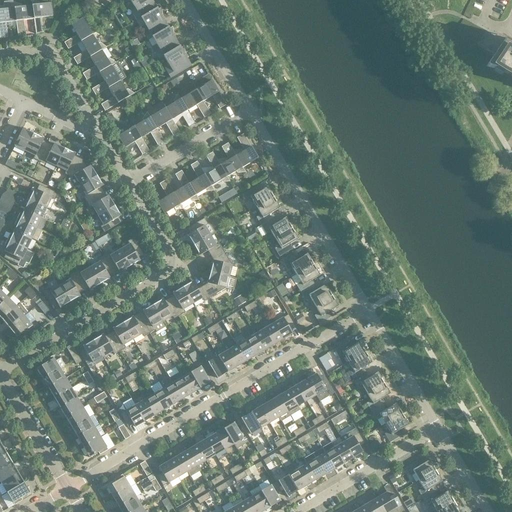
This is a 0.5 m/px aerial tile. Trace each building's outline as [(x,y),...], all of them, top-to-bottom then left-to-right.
[(31,0),(32,6),(34,19),(36,34),(36,33),(43,33),(43,32),(41,18),(52,16),(50,3),(39,5),(39,2),(32,0),(31,0)] [(130,0),(134,7),(129,9),(136,21),(141,18),(152,11),(148,4),(153,1),(152,0),(130,0)] [(14,8),(13,1),(4,2),(3,7),(0,6),(0,37),(0,39),(1,39),(1,38),(8,37),(7,37),(5,23),(16,21),(14,8)] [(14,1),(13,1),(14,8),(16,21),(18,36),(19,36),(25,35),(23,20),(34,19),(32,6),(21,7),(21,5),(14,3),(14,1)] [(157,8),(152,11),(141,18),(145,26),(141,29),(148,40),(152,37),(163,30),(159,23),(164,20),(161,15),(162,14),(161,8),(158,10),(157,8)] [(68,49),(81,42),(81,41),(92,34),(92,35),(98,31),(96,32),(91,28),(89,29),(83,19),(71,25),(77,36),(65,43),(65,42),(64,43),(68,49),(67,49),(68,49)] [(168,27),(163,30),(152,37),(157,45),(152,48),(159,59),(163,56),(175,49),(170,42),(175,39),(173,34),(173,33),(172,27),(170,29),(168,27)] [(81,41),(81,42),(86,51),(74,58),(73,58),(77,64),(77,65),(90,57),(101,50),(102,50),(108,47),(107,46),(106,47),(100,43),(98,44),(92,35),(92,34),(81,41)] [(476,45),(493,56),(486,66),(495,69),(495,68),(495,67),(501,71),(511,77),(511,42),(500,35),(476,45)] [(180,46),(175,49),(163,56),(168,64),(163,67),(170,78),(191,66),(191,65),(186,68),(182,61),(187,58),(184,53),(185,53),(183,46),(181,48),(180,46)] [(90,57),(96,67),(83,74),(83,73),(82,74),(86,80),(99,73),(99,72),(111,65),(111,66),(116,63),(117,62),(116,62),(115,63),(109,59),(107,60),(102,50),(101,50),(90,57)] [(135,59),(130,61),(136,71),(140,68),(135,59)] [(120,71),(116,63),(111,66),(111,65),(99,72),(99,73),(105,82),(92,89),(95,95),(95,96),(108,88),(120,81),(126,78),(126,77),(124,78),(118,74),(120,71)] [(208,75),(192,84),(196,90),(203,101),(212,96),(220,108),(219,108),(219,109),(225,105),(226,106),(226,105),(208,75)] [(170,82),(173,87),(179,84),(176,78),(170,82)] [(108,88),(114,98),(102,105),(101,104),(101,105),(104,111),(135,93),(133,94),(127,89),(125,91),(120,81),(108,88)] [(196,90),(192,84),(193,86),(189,91),(190,93),(181,99),(180,99),(187,111),(187,110),(197,105),(204,117),(204,118),(210,114),(210,115),(211,114),(203,101),(196,90)] [(175,103),(165,108),(172,120),(175,124),(180,117),(183,116),(189,126),(188,127),(194,124),(195,124),(187,110),(187,111),(180,99),(181,99),(177,93),(176,93),(177,95),(173,101),(175,103)] [(162,104),(147,113),(150,117),(149,117),(156,129),(166,123),(173,136),(179,133),(180,133),(175,124),(172,120),(165,108),(162,102),(161,102),(162,104)] [(144,121),(134,126),(134,127),(141,138),(151,132),(158,145),(157,145),(157,146),(163,142),(164,142),(156,129),(149,117),(150,117),(147,113),(146,111),(145,112),(146,113),(142,119),(144,121)] [(149,151),(141,138),(134,127),(134,126),(131,120),(130,121),(131,122),(127,128),(118,121),(111,125),(128,152),(134,145),(133,143),(135,142),(142,154),(142,155),(148,151),(148,152),(149,151)] [(33,134),(23,128),(14,146),(25,151),(33,134)] [(44,139),(33,134),(25,151),(35,156),(33,159),(39,162),(48,143),(43,141),(44,139)] [(244,149),(231,150),(235,156),(242,168),(242,167),(252,162),(253,164),(260,163),(261,165),(261,164),(243,134),(242,134),(243,134),(237,138),(244,149)] [(53,146),(48,143),(39,162),(45,165),(46,161),(56,166),(65,149),(54,144),(53,146)] [(228,158),(216,159),(220,165),(226,177),(227,177),(236,171),(237,173),(244,172),(245,174),(246,174),(242,167),(242,168),(235,156),(231,150),(228,143),(227,143),(221,147),(222,147),(228,158)] [(75,154),(65,149),(56,166),(66,171),(65,174),(68,176),(82,160),(74,156),(75,154)] [(213,167),(201,168),(204,174),(211,186),(221,180),(222,182),(229,181),(230,183),(227,177),(226,177),(220,165),(216,159),(212,152),(211,152),(212,153),(206,156),(206,157),(207,156),(213,167)] [(18,165),(8,159),(5,165),(16,170),(18,165)] [(87,168),(82,160),(68,176),(70,179),(74,176),(80,185),(97,176),(91,166),(87,168)] [(198,178),(189,183),(189,184),(195,195),(196,195),(205,189),(206,191),(213,191),(214,192),(215,192),(211,186),(204,174),(201,168),(197,161),(196,161),(196,162),(190,165),(190,166),(191,165),(198,178)] [(183,187),(173,193),(180,204),(190,199),(191,201),(198,200),(199,201),(196,195),(195,195),(189,184),(189,183),(181,170),(181,171),(175,175),(176,175),(183,187)] [(103,186),(97,176),(80,185),(86,195),(82,197),(86,202),(103,192),(101,187),(103,186)] [(184,210),(180,204),(173,193),(166,180),(165,180),(159,184),(160,184),(166,194),(154,195),(153,194),(153,195),(164,214),(174,208),(175,210),(182,209),(183,211),(184,210)] [(30,193),(27,199),(47,208),(51,198),(54,200),(57,193),(39,185),(37,190),(34,189),(32,194),(30,193)] [(252,200),(256,207),(274,197),(267,186),(257,192),(254,187),(242,195),(247,203),(252,200)] [(236,194),(233,188),(225,193),(229,199),(236,194)] [(106,197),(103,192),(86,202),(89,208),(92,206),(98,215),(114,206),(108,195),(106,197)] [(280,208),(274,197),(256,207),(261,214),(256,217),(261,226),(273,219),(270,214),(280,208)] [(47,208),(27,199),(24,204),(26,206),(24,210),(42,218),(47,208)] [(120,216),(114,206),(98,215),(103,225),(100,226),(104,233),(121,222),(118,217),(120,216)] [(47,221),(42,218),(24,210),(22,214),(20,213),(17,219),(42,231),(41,229),(42,229),(44,227),(45,224),(45,223),(45,221),(47,221)] [(275,223),(273,219),(261,226),(266,234),(270,231),(275,238),(292,228),(286,217),(275,223)] [(194,245),(210,235),(215,233),(210,225),(208,224),(204,218),(187,229),(190,234),(188,235),(194,245)] [(42,231),(17,219),(14,225),(16,226),(14,230),(32,239),(37,241),(42,231)] [(298,239),(292,228),(275,238),(279,245),(274,248),(279,257),(291,250),(288,245),(298,239)] [(32,239),(14,230),(12,235),(10,234),(7,240),(27,249),(32,239)] [(103,237),(106,241),(113,238),(110,233),(103,237)] [(216,245),(210,235),(194,245),(200,255),(207,251),(210,256),(222,249),(219,243),(216,245)] [(234,235),(226,240),(229,244),(237,240),(234,235)] [(129,244),(120,250),(130,266),(140,260),(139,258),(144,255),(133,238),(127,241),(129,244)] [(27,249),(7,240),(4,246),(6,247),(4,251),(6,252),(3,259),(19,273),(25,260),(22,259),(27,249)] [(138,245),(143,254),(149,250),(144,241),(138,245)] [(95,242),(90,245),(94,252),(99,249),(95,242)] [(232,265),(222,249),(210,256),(213,260),(210,272),(229,277),(232,265)] [(130,266),(120,250),(111,255),(109,252),(103,256),(114,273),(118,270),(120,272),(130,266)] [(292,267),(296,275),(313,264),(307,254),(297,260),(294,255),(282,262),(287,270),(292,267)] [(114,273),(103,256),(97,259),(99,262),(90,268),(100,284),(110,278),(109,276),(114,273)] [(320,275),(313,264),(296,275),(300,282),(296,285),(301,293),(313,286),(310,281),(320,275)] [(14,272),(9,268),(5,273),(9,277),(14,272)] [(100,284),(90,268),(81,273),(79,270),(73,273),(84,291),(88,288),(90,290),(100,284)] [(25,278),(30,274),(26,269),(21,273),(25,278)] [(266,278),(262,271),(257,275),(261,281),(266,278)] [(18,276),(14,272),(9,277),(13,281),(18,276)] [(229,277),(210,272),(207,283),(202,286),(209,298),(226,288),(229,277)] [(84,291),(73,273),(68,277),(69,280),(60,285),(70,302),(80,296),(79,294),(84,291)] [(193,281),(183,287),(193,304),(202,298),(204,301),(209,298),(202,286),(198,289),(193,281)] [(34,288),(39,293),(43,289),(38,284),(34,288)] [(70,302),(60,285),(51,291),(49,288),(43,291),(53,309),(59,306),(60,308),(70,302)] [(315,291),(313,286),(301,293),(306,301),(310,298),(315,306),(332,295),(325,285),(315,291)] [(33,291),(29,287),(24,292),(28,296),(33,291)] [(193,304),(183,287),(173,293),(174,295),(169,298),(179,316),(185,312),(183,309),(193,304)] [(37,295),(33,291),(28,296),(32,300),(37,295)] [(338,306),(332,295),(315,306),(319,313),(314,315),(319,324),(331,317),(328,312),(338,306)] [(16,307),(8,298),(0,305),(0,317),(2,320),(16,307)] [(179,316),(169,298),(164,301),(163,299),(153,305),(163,321),(172,316),(174,319),(179,316)] [(238,307),(246,302),(243,298),(235,302),(238,307)] [(257,306),(254,301),(249,304),(252,309),(257,306)] [(49,311),(42,302),(37,305),(45,315),(49,311)] [(20,303),(16,307),(2,320),(9,328),(24,316),(28,313),(20,303)] [(252,309),(249,304),(244,307),(247,312),(252,309)] [(163,321),(153,305),(143,311),(144,313),(139,316),(150,333),(155,330),(156,333),(166,327),(162,322),(163,321)] [(239,317),(236,312),(231,315),(234,320),(239,317)] [(294,318),(298,324),(305,320),(301,314),(294,318)] [(234,320),(231,315),(225,318),(228,323),(234,320)] [(282,318),(273,323),(282,339),(291,334),(292,334),(289,328),(294,325),(288,315),(283,318),(283,317),(282,318)] [(35,329),(24,316),(9,328),(17,338),(18,338),(18,337),(22,334),(24,336),(24,337),(35,329)] [(150,333),(139,316),(134,319),(133,317),(123,323),(133,339),(142,334),(144,337),(150,333)] [(206,325),(212,323),(210,317),(203,320),(206,325)] [(133,339),(123,323),(113,329),(114,331),(109,334),(120,351),(125,348),(123,345),(133,339)] [(220,328),(217,323),(212,326),(215,331),(220,328)] [(282,339),(273,323),(264,329),(273,345),(282,339)] [(215,331),(212,326),(207,329),(210,334),(215,331)] [(273,345),(264,329),(254,334),(264,350),(273,345)] [(176,344),(182,340),(178,332),(171,336),(176,344)] [(120,351),(109,334),(104,336),(103,334),(93,340),(103,357),(112,351),(114,355),(120,351)] [(264,350),(254,334),(245,340),(255,356),(264,350)] [(199,341),(196,336),(191,339),(194,344),(199,341)] [(103,357),(93,340),(83,346),(84,348),(79,352),(89,369),(95,366),(94,362),(103,357)] [(188,340),(183,344),(186,348),(191,345),(188,340)] [(255,356),(245,340),(236,345),(245,361),(255,356)] [(344,355),(348,362),(365,352),(359,341),(349,347),(346,342),(334,349),(339,358),(344,355)] [(161,353),(167,349),(164,343),(158,347),(161,353)] [(78,356),(71,344),(66,347),(73,359),(78,356)] [(245,361),(236,345),(227,351),(236,367),(245,361)] [(175,355),(172,350),(167,353),(170,358),(175,355)] [(236,367),(227,351),(217,356),(227,372),(236,367)] [(199,359),(195,352),(188,355),(193,363),(199,359)] [(372,363),(365,352),(348,362),(352,369),(348,372),(353,380),(364,373),(362,369),(372,363)] [(170,358),(167,353),(162,356),(165,361),(170,358)] [(318,359),(321,364),(330,358),(327,353),(318,359)] [(56,362),(52,356),(44,361),(45,363),(36,368),(42,379),(60,368),(65,365),(61,359),(56,362)] [(81,361),(78,356),(73,359),(76,364),(81,361)] [(227,372),(217,356),(209,362),(208,361),(207,362),(217,378),(218,378),(218,377),(227,372)] [(157,366),(154,361),(148,364),(151,369),(157,366)] [(136,367),(133,362),(128,365),(131,370),(136,367)] [(151,369),(148,364),(143,367),(146,372),(151,369)] [(200,367),(191,372),(200,388),(209,383),(210,382),(200,366),(200,367)] [(65,378),(60,368),(42,379),(48,388),(65,378)] [(116,379),(122,376),(119,371),(113,374),(116,379)] [(90,377),(87,372),(82,375),(85,380),(90,377)] [(138,377),(135,372),(130,375),(133,380),(138,377)] [(169,378),(172,383),(182,399),(191,393),(182,378),(179,372),(169,378)] [(200,388),(191,372),(182,378),(191,393),(200,388)] [(367,378),(364,373),(353,380),(358,389),(362,386),(366,393),(384,383),(377,372),(367,378)] [(306,379),(316,395),(319,401),(334,393),(324,376),(319,379),(316,374),(315,374),(306,379)] [(133,380),(130,375),(125,378),(127,383),(133,380)] [(93,382),(90,377),(85,380),(88,385),(93,382)] [(71,388),(65,378),(48,388),(54,398),(71,388)] [(101,388),(107,385),(103,379),(98,383),(101,388)] [(316,395),(306,379),(297,385),(306,401),(316,395)] [(182,399),(172,383),(163,389),(172,404),(182,399)] [(390,394),(384,383),(366,393),(371,400),(366,403),(371,411),(383,404),(380,400),(390,394)] [(306,401),(297,385),(288,390),(297,406),(306,401)] [(343,386),(336,390),(339,394),(346,390),(343,386)] [(77,398),(71,388),(54,398),(60,408),(77,398)] [(172,404),(163,389),(154,394),(163,410),(172,404)] [(299,410),(297,406),(288,390),(278,396),(290,416),(299,410)] [(104,392),(100,394),(98,395),(102,400),(107,397),(104,392)] [(163,410),(154,394),(144,400),(154,416),(163,410)] [(102,400),(98,395),(93,398),(96,403),(102,400)] [(290,416),(278,396),(269,402),(279,417),(281,421),(290,416)] [(83,408),(77,398),(60,408),(66,418),(83,408)] [(154,416),(144,400),(135,405),(145,421),(154,416)] [(279,417),(269,402),(260,407),(269,423),(279,417)] [(386,409),(383,404),(371,411),(376,420),(381,417),(385,424),(402,414),(396,403),(386,409)] [(145,421),(135,405),(126,410),(125,411),(120,414),(126,424),(132,421),(135,427),(136,426),(145,421)] [(269,423),(260,407),(251,413),(260,428),(269,423)] [(89,417),(83,408),(66,418),(71,428),(89,417)] [(117,414),(114,409),(109,412),(112,417),(117,414)] [(260,428),(251,413),(242,418),(241,418),(250,434),(251,434),(260,428)] [(120,419),(117,414),(112,417),(115,422),(120,419)] [(408,425),(402,414),(385,424),(389,431),(384,434),(389,442),(401,435),(398,431),(408,425)] [(322,415),(317,418),(319,423),(325,420),(322,415)] [(95,427),(89,417),(71,428),(77,437),(95,427)] [(319,423),(317,418),(311,421),(314,426),(319,423)] [(233,423),(224,428),(234,444),(236,449),(248,442),(245,437),(243,438),(234,422),(233,423)] [(329,427),(326,422),(321,425),(324,430),(329,427)] [(130,437),(123,425),(118,428),(125,440),(130,437)] [(324,430),(321,425),(316,429),(319,433),(324,430)] [(303,426),(298,429),(301,434),(306,431),(303,426)] [(100,437),(95,427),(77,437),(83,447),(100,437)] [(234,444),(224,428),(215,434),(224,450),(234,444)] [(301,434),(298,429),(293,432),(296,437),(301,434)] [(353,458),(362,453),(363,452),(359,447),(364,444),(356,429),(341,437),(343,442),(353,458)] [(311,438),(308,433),(302,436),(305,441),(311,438)] [(224,450),(215,434),(206,439),(215,455),(224,450)] [(108,450),(100,437),(83,447),(89,458),(98,452),(100,455),(108,450)] [(285,437),(279,440),(282,445),(288,442),(285,437)] [(215,455),(206,439),(196,445),(206,461),(215,455)] [(282,445),(279,440),(274,443),(277,448),(282,445)] [(378,441),(370,445),(374,451),(381,447),(378,441)] [(331,442),(322,448),(334,469),(343,463),(334,447),(331,442)] [(353,458),(343,442),(334,447),(343,463),(353,458)] [(292,449),(289,444),(284,448),(287,452),(292,449)] [(206,461),(196,445),(187,450),(196,466),(206,461)] [(287,452),(284,448),(279,451),(282,456),(287,452)] [(334,469),(322,448),(312,453),(325,474),(334,469)] [(263,449),(258,453),(261,457),(266,454),(263,449)] [(199,471),(196,466),(187,450),(178,456),(187,472),(190,477),(199,471)] [(0,469),(12,463),(6,453),(0,456),(0,469)] [(325,474),(312,453),(303,459),(306,464),(316,480),(325,474)] [(258,459),(256,454),(250,457),(253,462),(258,459)] [(187,472),(178,456),(168,461),(178,477),(187,472)] [(271,462),(268,457),(263,460),(266,465),(271,462)] [(414,474),(418,481),(436,470),(429,460),(419,466),(416,461),(404,468),(409,476),(414,474)] [(152,473),(145,461),(140,464),(147,476),(152,473)] [(178,477),(168,461),(160,466),(159,466),(159,467),(162,472),(157,475),(163,486),(168,483),(169,483),(169,482),(178,477)] [(263,467),(260,462),(255,465),(258,470),(263,467)] [(18,472),(12,463),(0,469),(0,481),(1,483),(18,472)] [(240,464),(234,467),(237,472),(243,468),(240,464)] [(316,480),(306,464),(297,469),(306,485),(316,480)] [(237,472),(234,467),(229,470),(232,475),(237,472)] [(306,485),(297,469),(288,475),(297,491),(306,485)] [(442,481),(436,470),(418,481),(423,488),(418,491),(423,499),(435,492),(432,487),(442,481)] [(24,482),(18,472),(1,483),(7,492),(24,482)] [(107,487),(113,497),(130,487),(122,474),(114,479),(116,482),(107,487)] [(221,475),(216,478),(219,483),(224,479),(221,475)] [(297,491),(288,475),(279,480),(278,481),(287,497),(288,496),(297,491)] [(158,484),(155,478),(150,481),(153,487),(158,484)] [(219,483),(216,478),(211,481),(213,486),(219,483)] [(153,487),(150,481),(141,487),(144,492),(153,487)] [(30,492),(24,482),(7,492),(14,505),(22,500),(21,498),(30,492)] [(228,487),(225,482),(220,485),(223,490),(228,487)] [(161,489),(158,484),(153,487),(156,492),(161,489)] [(223,490),(220,485),(215,488),(218,493),(223,490)] [(270,485),(261,491),(271,506),(279,501),(280,501),(271,485),(270,485)] [(202,486),(197,489),(200,494),(205,491),(202,486)] [(136,497),(130,487),(113,497),(119,507),(136,497)] [(200,494),(197,489),(192,492),(195,497),(200,494)] [(271,506),(261,491),(252,496),(261,511),(271,506)] [(438,497),(435,492),(423,499),(428,507),(433,504),(437,511),(454,501),(448,491),(438,497)] [(385,493),(377,498),(384,511),(400,511),(404,510),(395,495),(390,498),(386,492),(385,493)] [(210,498),(207,493),(202,496),(205,501),(210,498)] [(205,501),(202,496),(196,499),(199,504),(205,501)] [(261,511),(252,496),(243,502),(248,511),(261,511)] [(132,511),(142,507),(136,497),(119,507),(121,511),(132,511)] [(170,503),(167,498),(161,501),(164,506),(170,503)] [(384,511),(377,498),(367,504),(372,511),(384,511)] [(460,511),(454,501),(437,511),(436,511),(460,511)] [(248,511),(243,502),(233,507),(236,511),(248,511)] [(173,508),(170,503),(164,506),(168,511),(173,508)]
